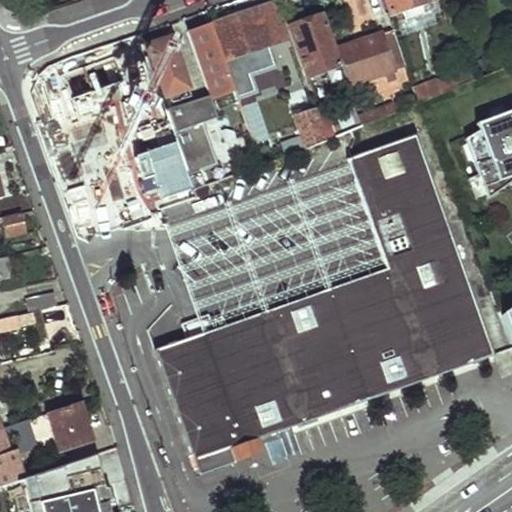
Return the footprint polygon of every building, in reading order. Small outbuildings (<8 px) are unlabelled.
[(386,0),(392,15),(406,12),(409,21),(425,15),(423,6),(433,0),(386,0)] [(273,6),(214,27),(232,72),(239,71),(236,60),(286,42),(273,6)] [(322,19),(289,32),(306,81),(340,68),(322,19)] [(208,27),(190,35),(209,84),(227,77),(208,27)] [(394,31),(337,53),(350,89),(407,68),(394,31)] [(171,41),(149,50),(166,100),(188,91),(171,41)] [(420,105),(424,104),(451,94),(447,81),(436,86),(431,84),(414,88),(420,105)] [(186,92),(166,100),(179,137),(199,129),(186,92)] [(394,105),(361,119),(364,128),(398,115),(394,105)] [(511,112),(481,123),(483,131),(470,140),(492,199),(511,184),(511,112)] [(302,138),(284,144),(288,158),(328,143),(317,113),(295,121),(302,138)] [(199,129),(179,137),(195,182),(215,175),(205,145),(199,129)] [(222,140),(205,145),(218,185),(236,178),(222,140)] [(497,361),(417,141),(347,166),(387,276),(227,334),(224,324),(212,328),(210,322),(183,332),(188,347),(156,358),(202,483),(237,470),(232,457),(259,447),(283,438),(294,434),(497,361)] [(1,224),(5,242),(24,239),(21,219),(1,224)] [(27,304),(30,318),(56,313),(53,298),(27,304)] [(511,308),(503,315),(511,337),(511,308)] [(45,419),(58,456),(93,446),(81,408),(45,419)] [(0,490),(9,488),(24,484),(26,483),(20,465),(12,468),(8,457),(0,433),(0,490)] [(294,434),(283,438),(290,459),(302,455),(294,434)] [(264,461),(259,447),(232,457),(237,470),(264,461)] [(17,454),(8,457),(12,468),(20,465),(17,454)] [(111,511),(98,462),(48,477),(55,502),(96,491),(101,511),(111,511)] [(26,483),(24,484),(31,511),(101,511),(96,491),(55,502),(48,477),(26,483)]
